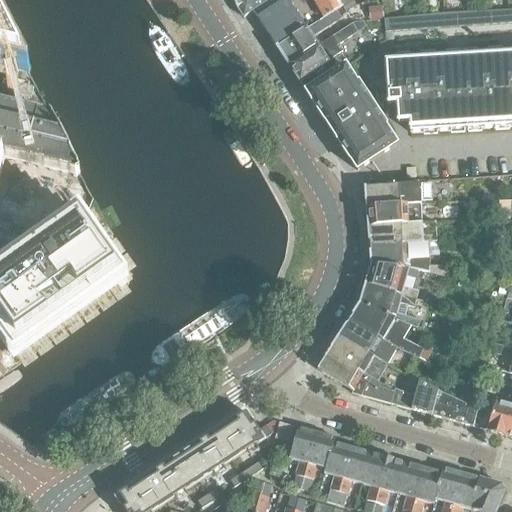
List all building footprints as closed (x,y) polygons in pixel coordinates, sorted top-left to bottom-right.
[(233,0),(232,1),(233,2),(240,13),(244,19),(253,13),(273,0),(233,0)] [(287,0),(273,0),(253,13),(258,20),(287,0)] [(287,0),(258,20),(278,50),(306,30),(287,0)] [(337,0),(313,0),(324,19),(336,11),(342,8),(341,5),(337,0)] [(356,6),(352,0),(349,0),(341,5),(342,8),(345,13),(356,6)] [(345,13),(342,8),(336,11),(341,18),(346,15),(345,13)] [(370,9),(371,22),(384,20),(383,8),(370,9)] [(306,30),(278,50),(289,67),(317,47),(312,39),(331,27),(342,20),(341,18),(336,11),(324,19),(306,30)] [(492,12),(484,13),(485,27),(493,26),(492,12)] [(500,12),(492,12),(493,26),(501,25),(500,12)] [(508,12),(500,12),(501,25),(509,25),(508,12)] [(444,15),(432,16),(433,30),(445,29),(453,29),(461,28),(469,28),(477,27),(476,13),(468,14),(460,14),(452,14),(444,15)] [(484,13),(476,13),(477,27),(485,27),(484,13)] [(432,16),(420,17),(421,31),(433,30),(432,16)] [(420,17),(408,18),(409,32),(421,31),(420,17)] [(0,61),(24,67),(25,67),(0,18),(0,61)] [(408,18),(396,19),(397,33),(409,32),(408,18)] [(396,19),(384,21),(386,34),(397,33),(396,19)] [(317,47),(289,67),(300,84),(314,75),(317,78),(326,72),(324,69),(330,65),(328,62),(340,54),(337,48),(358,34),(352,25),(317,47)] [(396,59),(386,60),(389,106),(398,105),(399,124),(401,123),(410,123),(411,134),(424,133),(438,132),(451,131),(465,130),(468,130),(482,129),(495,129),(510,128),(511,127),(511,51),(503,52),(488,53),(478,54),(463,55),(460,55),(446,56),(436,57),(421,57),(411,58),(396,59)] [(346,67),(306,93),(313,104),(325,123),(326,123),(338,142),(338,143),(339,143),(351,162),(351,161),(351,162),(358,172),(397,146),(385,128),(386,127),(374,108),(359,85),(358,86),(353,79),(346,67)] [(0,180),(5,159),(83,180),(52,119),(50,120),(0,107),(0,180)] [(416,163),(402,164),(403,178),(417,177),(416,163)] [(392,182),(365,184),(365,189),(366,205),(367,209),(421,205),(421,203),(433,203),(432,185),(420,185),(392,187),(392,184),(392,182)] [(422,224),(421,205),(366,209),(367,229),(422,224)] [(0,268),(0,338),(13,357),(16,355),(32,344),(126,278),(81,213),(80,212),(60,227),(0,268)] [(422,224),(368,229),(370,248),(437,244),(436,223),(422,224)] [(511,231),(511,223),(510,223),(500,223),(500,232),(511,231)] [(437,244),(370,248),(371,267),(418,272),(430,276),(430,268),(430,256),(438,256),(437,244)] [(507,257),(507,245),(491,245),(490,257),(507,257)] [(430,268),(430,276),(443,279),(445,280),(447,267),(430,268)] [(418,272),(371,268),(365,286),(416,301),(419,292),(412,291),(418,272)] [(365,286),(360,305),(395,320),(411,327),(417,330),(421,322),(405,317),(407,307),(414,309),(416,301),(365,286)] [(137,358),(150,378),(250,311),(237,291),(137,358)] [(354,315),(350,322),(397,350),(426,365),(428,361),(433,351),(425,347),(424,351),(403,341),(411,327),(395,320),(360,305),(354,315)] [(350,322),(339,338),(387,367),(397,350),(350,322)] [(339,338),(329,354),(340,361),(378,382),(387,367),(339,338)] [(491,345),(488,353),(491,354),(501,357),(503,348),(491,345)] [(329,354),(320,367),(322,374),(354,392),(352,394),(390,406),(412,411),(415,399),(401,393),(395,390),(378,382),(340,361),(329,354)] [(43,421),(54,438),(138,385),(128,368),(43,421)] [(500,372),(500,373),(497,383),(497,384),(510,388),(511,388),(511,375),(509,374),(500,372)] [(419,382),(416,391),(415,399),(412,411),(442,420),(449,397),(438,392),(419,382)] [(415,399),(416,391),(403,386),(401,393),(415,399)] [(475,405),(482,392),(482,391),(472,386),(465,401),(475,405)] [(505,437),(511,413),(511,388),(510,388),(506,403),(497,401),(496,400),(487,431),(505,437)] [(478,410),(449,397),(442,420),(473,428),(478,410)] [(119,497),(118,502),(124,511),(155,511),(265,441),(264,441),(259,432),(247,414),(119,497)] [(280,424),(275,440),(290,444),(294,428),(280,424)] [(266,427),(259,432),(264,441),(272,436),(266,427)] [(302,493),(319,435),(300,429),(291,461),(299,463),(295,477),(296,477),(292,490),(302,493)] [(334,444),(336,439),(319,435),(302,493),(309,495),(313,482),(314,482),(317,469),(325,471),(326,472),(334,444)] [(72,444),(66,436),(51,445),(55,450),(72,444)] [(337,505),(352,449),(334,444),(326,472),(325,471),(324,476),(333,479),(330,491),(331,492),(328,502),(337,505)] [(370,454),(352,449),(337,505),(344,507),(347,496),(348,497),(352,484),(361,487),(370,454)] [(370,454),(361,487),(370,489),(366,502),(367,502),(364,511),(373,511),(388,460),(370,454)] [(388,460),(373,511),(382,511),(387,494),(397,497),(406,465),(388,460)] [(259,464),(249,470),(254,477),(263,471),(259,464)] [(412,511),(424,470),(406,465),(397,497),(406,499),(402,511),(412,511)] [(442,475),(435,502),(436,502),(443,505),(441,511),(451,511),(462,474),(444,469),(442,475)] [(249,470),(240,476),(244,483),(254,477),(249,470)] [(412,511),(422,511),(424,504),(434,507),(436,502),(435,502),(442,475),(424,470),(412,511)] [(471,511),(480,479),(462,474),(451,511),(461,511),(462,510),(469,511),(471,511)] [(240,476),(231,482),(235,489),(244,483),(240,476)] [(504,486),(480,479),(471,511),(498,511),(507,492),(504,486)] [(255,482),(252,495),(261,497),(265,485),(255,482)] [(265,485),(261,497),(269,499),(272,487),(265,485)] [(217,490),(207,497),(212,504),(221,498),(217,490)] [(257,511),(261,497),(252,495),(251,494),(245,511),(257,511)] [(207,497),(198,503),(202,510),(212,504),(207,497)] [(266,511),(270,500),(261,497),(257,511),(266,511)] [(284,511),(296,511),(300,500),(291,497),(290,500),(287,509),(286,509),(284,511)] [(304,511),(307,502),(300,500),(296,511),(304,511)]
